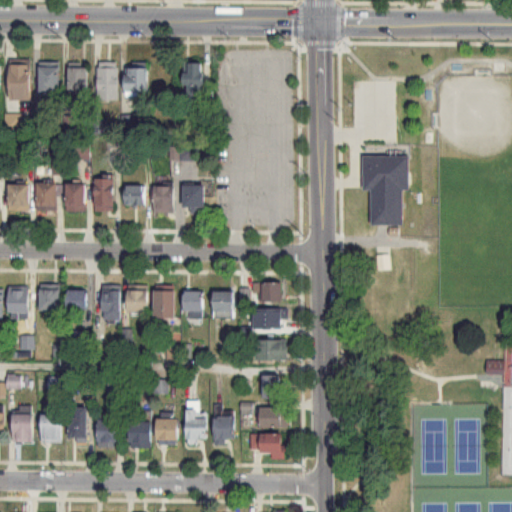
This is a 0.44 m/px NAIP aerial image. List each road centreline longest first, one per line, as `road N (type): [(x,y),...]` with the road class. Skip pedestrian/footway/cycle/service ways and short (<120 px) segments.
road 1 (tertiary): [(318,20),(323,511)]
road 2 (residential): [(0,478),(323,482)]
road 3 (residential): [(0,247),(321,250)]
road 4 (secondary): [(0,18),(318,20)]
road 5 (secondary): [(318,20),(511,21)]
